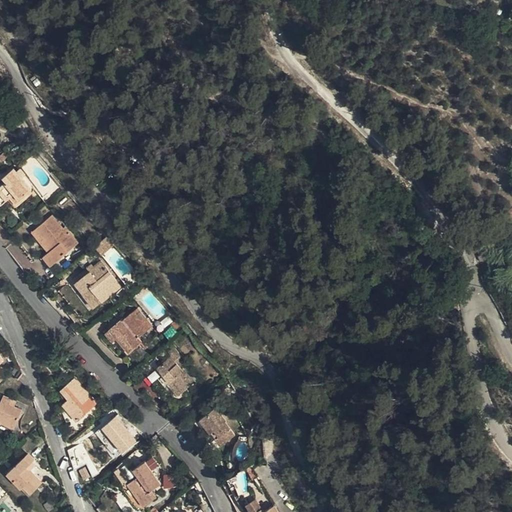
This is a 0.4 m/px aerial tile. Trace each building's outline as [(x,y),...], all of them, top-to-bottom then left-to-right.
[(11,150),(3,157),(6,161),(15,154),(11,150)] [(33,193),(36,191),(38,189),(28,177),(31,175),(26,168),(21,171),(19,168),(11,175),(15,180),(11,183),(10,182),(2,188),(12,201),(15,199),(19,196),(27,205),(36,197),(33,193)] [(15,180),(11,175),(6,178),(10,182),(11,183),(15,180)] [(12,201),(2,188),(0,190),(0,197),(6,205),(12,201)] [(23,208),(27,205),(19,196),(15,199),(23,208)] [(55,219),(36,235),(53,257),(47,262),(55,272),(83,249),(70,231),(67,233),(55,219)] [(118,250),(113,244),(102,253),(107,259),(118,250)] [(108,267),(100,273),(102,276),(99,279),(97,275),(81,288),(100,314),(128,292),(108,267)] [(94,273),(97,275),(99,279),(102,276),(100,273),(98,270),(94,273)] [(129,330),(127,328),(117,337),(137,362),(151,351),(147,346),(162,334),(147,316),(133,327),(129,330)] [(0,377),(10,369),(2,349),(0,350),(0,377)] [(179,390),(188,403),(199,395),(183,375),(190,369),(181,357),(173,363),(176,367),(151,386),(158,394),(168,386),(174,393),(179,390)] [(81,390),(65,401),(73,411),(68,416),(81,434),(102,418),(81,390)] [(184,406),(188,403),(179,390),(174,393),(184,406)] [(27,418),(20,414),(14,412),(16,407),(8,403),(0,419),(0,427),(19,436),(27,418)] [(230,441),(226,444),(231,452),(243,445),(245,450),(249,446),(237,429),(239,427),(229,413),(213,424),(222,438),(226,434),(230,441)] [(115,416),(100,430),(123,455),(138,441),(115,416)] [(222,438),(226,444),(230,441),(226,434),(222,438)] [(273,456),(271,440),(262,440),(264,456),(273,456)] [(37,472),(39,475),(41,473),(33,463),(10,482),(23,499),(26,496),(33,505),(44,495),(32,481),(30,482),(28,479),(37,472)] [(172,485),(156,463),(143,472),(147,477),(138,484),(143,491),(140,494),(152,510),(168,498),(163,492),(172,485)] [(32,481),(39,475),(37,472),(28,479),(30,482),(32,481)] [(262,484),(257,475),(253,478),(257,487),(262,484)] [(91,478),(84,480),(87,490),(94,488),(91,478)]
